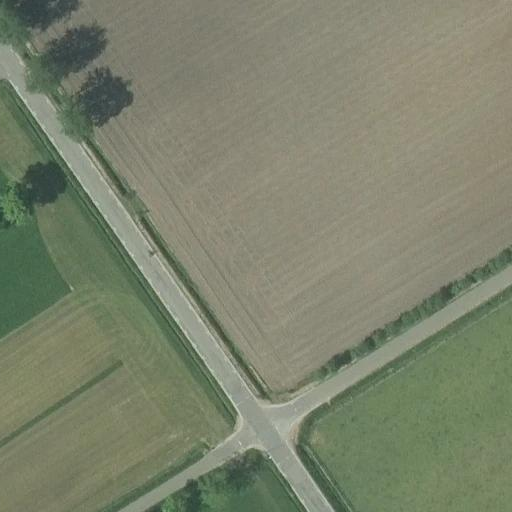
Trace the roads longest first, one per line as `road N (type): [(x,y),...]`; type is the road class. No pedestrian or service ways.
road 1 (unclassified): [(259,441),(0,59)]
road 2 (unclassified): [(259,441),(511,280)]
road 3 (unclassified): [(143,511),(259,441)]
